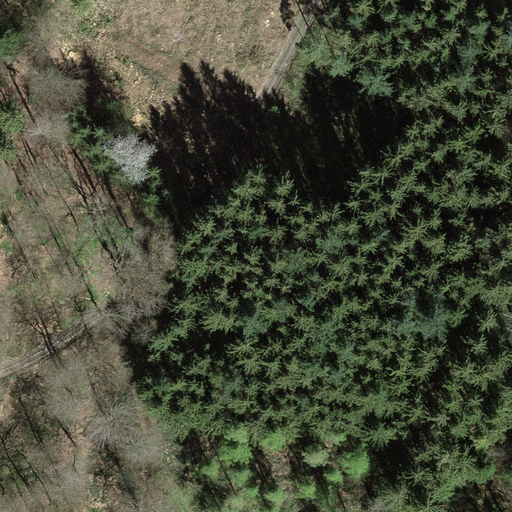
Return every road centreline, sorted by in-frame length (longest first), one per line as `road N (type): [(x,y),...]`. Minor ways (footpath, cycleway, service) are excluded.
road 1 (track): [(310,0),(209,191),(124,293),(131,406),(144,447),(193,511)]
road 2 (track): [(124,293),(0,366)]
